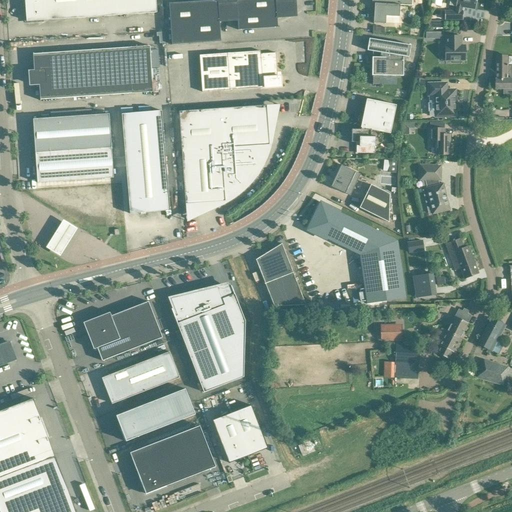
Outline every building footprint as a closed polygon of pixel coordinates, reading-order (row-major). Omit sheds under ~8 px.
[(157,13),(155,0),(24,0),(26,21),(50,20),(157,13)] [(295,12),(295,11),(294,0),(236,0),(218,2),(218,0),(169,3),(172,45),(221,42),(219,21),(237,20),(238,30),(277,27),(277,17),(291,16),(296,16),(295,12)] [(372,0),(372,3),(374,4),(374,10),(371,10),(371,17),(374,17),(373,23),(385,24),(386,16),(399,17),(400,5),(412,6),(412,0),(372,0)] [(455,11),(444,11),(444,20),(463,20),(463,11),(461,11),(462,7),(475,10),(476,0),(450,0),(449,5),(456,6),(455,11)] [(463,51),(463,46),(461,46),(461,36),(446,36),(446,46),(443,46),(442,47),(442,52),(443,53),(445,53),(445,61),(452,61),(452,63),(459,63),(459,61),(465,61),(465,51),(463,51)] [(403,60),(402,60),(402,56),(409,57),(411,45),(369,39),(367,51),(373,52),(373,51),(376,52),(375,57),(372,57),(372,76),(403,76),(403,60)] [(34,70),(28,70),(28,71),(29,71),(30,84),(39,84),(40,101),(41,100),(153,92),(149,46),(33,54),(33,53),(34,70)] [(281,87),(280,77),(277,77),(276,53),(260,54),(260,51),(199,55),(202,92),(281,87)] [(496,56),(496,79),(511,78),(511,66),(507,66),(507,56),(496,56)] [(511,78),(496,79),(495,88),(504,88),(504,94),(511,94),(511,78)] [(429,103),(428,104),(428,111),(430,111),(430,116),(436,116),(436,117),(455,116),(455,105),(455,90),(452,90),(446,91),(446,84),(429,84),(429,95),(435,95),(435,99),(429,99),(429,103)] [(374,153),(375,137),(371,137),(371,130),(390,134),(396,105),(366,99),(366,101),(363,117),(360,116),(359,116),(358,122),(359,122),(362,122),(361,125),(360,128),(361,128),(361,129),(351,129),(351,142),(359,142),(359,146),(356,146),(356,153),(374,153)] [(179,112),(185,204),(225,202),(225,200),(229,198),(233,195),(236,193),(240,190),(243,187),(246,184),(249,180),(250,181),(250,180),(249,179),(254,174),(255,174),(255,173),(257,170),(259,166),(262,162),(263,158),(265,154),(267,150),(268,145),(269,145),(267,105),(179,112)] [(170,210),(161,111),(121,114),(130,214),(170,210)] [(109,114),(33,119),(33,121),(34,121),(35,130),(34,131),(35,131),(36,141),(35,141),(36,141),(36,151),(35,151),(35,153),(36,153),(38,181),(37,181),(37,183),(113,178),(111,148),(109,114)] [(436,154),(450,155),(450,135),(444,135),(444,129),(430,128),(430,141),(436,141),(436,154)] [(341,165),(334,179),(337,181),(334,187),(331,186),(331,187),(350,196),(360,174),(341,165)] [(440,180),(440,166),(420,166),(420,180),(425,180),(427,188),(423,189),(429,214),(432,213),(433,214),(449,210),(446,199),(447,199),(447,198),(446,199),(445,196),(446,195),(445,195),(442,184),(439,185),(438,180),(440,180)] [(359,208),(389,222),(389,194),(371,185),(359,208)] [(309,226),(307,230),(311,232),(326,240),(326,239),(359,255),(366,304),(406,298),(397,241),(339,212),(340,212),(321,203),(309,226)] [(77,229),(63,220),(46,248),(60,256),(77,229)] [(431,256),(442,254),(437,235),(427,237),(431,256)] [(478,274),(468,246),(464,248),(460,238),(445,244),(456,271),(460,269),(464,279),(478,274)] [(422,241),(408,243),(409,253),(423,251),(422,241)] [(264,283),(264,284),(294,272),(293,272),(281,244),(261,256),(262,260),(257,262),(256,259),(256,260),(265,283),(264,283)] [(294,273),(294,272),(264,284),(265,284),(274,307),(275,306),(274,305),(278,304),(279,306),(305,305),(306,305),(293,273),(294,273)] [(433,274),(413,277),(416,298),(436,295),(434,286),(433,278),(433,274)] [(444,277),(436,278),(437,285),(445,284),(444,277)] [(204,392),(243,377),(245,321),(234,292),(233,292),(234,294),(222,298),(218,287),(170,299),(177,317),(175,317),(174,315),(204,392)] [(97,348),(102,361),(162,338),(148,302),(111,316),(110,313),(83,323),(94,349),(97,348)] [(455,316),(447,331),(460,338),(468,323),(471,317),(471,316),(467,314),(468,311),(464,309),(462,311),(458,309),(455,316)] [(478,344),(489,350),(492,343),(495,345),(505,326),(491,318),(478,344)] [(401,340),(401,331),(401,326),(391,326),(381,326),(381,340),(401,340)] [(442,328),(436,340),(441,343),(440,346),(442,347),(441,349),(440,349),(437,353),(448,359),(452,352),(453,352),(460,338),(447,331),(442,328)] [(0,366),(17,360),(10,341),(0,344),(0,366)] [(394,363),(419,364),(420,343),(395,342),(394,363)] [(113,404),(179,378),(169,352),(103,378),(104,378),(113,403),(113,404)] [(477,377),(508,386),(511,372),(511,368),(488,361),(486,368),(480,366),(477,377)] [(387,380),(397,380),(398,365),(388,364),(387,380)] [(195,414),(185,389),(116,416),(121,428),(120,428),(126,442),(134,438),(195,414)] [(33,399),(0,411),(0,477),(53,458),(55,457),(54,455),(52,455),(47,443),(47,441),(47,440),(46,436),(44,436),(39,421),(40,421),(38,416),(37,416),(32,402),(34,401),(33,399)] [(232,413),(213,420),(229,463),(230,463),(230,461),(236,458),(237,459),(259,450),(266,447),(267,449),(268,448),(251,405),(241,409),(238,400),(228,404),(232,413)] [(146,494),(216,467),(200,426),(130,453),(146,494)] [(307,453),(303,443),(298,446),(302,455),(307,453)] [(0,511),(73,511),(53,458),(0,477),(0,511)] [(140,486),(129,489),(132,503),(144,500),(140,486)]
